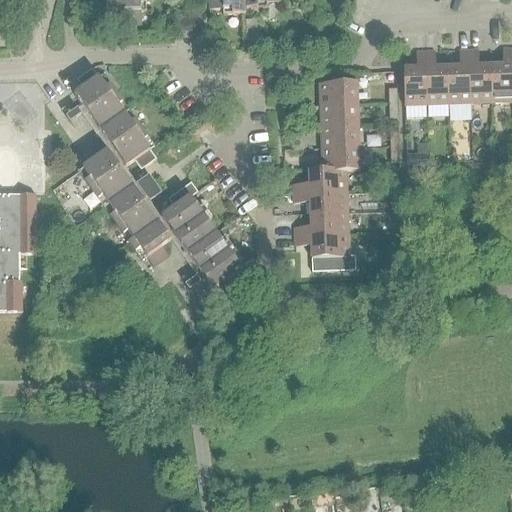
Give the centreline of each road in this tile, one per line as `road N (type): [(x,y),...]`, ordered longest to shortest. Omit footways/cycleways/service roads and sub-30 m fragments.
road 1 (residential): [(203,74),(355,68),(384,21),(401,16)]
road 2 (residential): [(203,74),(188,57),(58,60),(0,72)]
road 3 (residential): [(266,257),(264,220),(241,182),(240,121),(203,74)]
